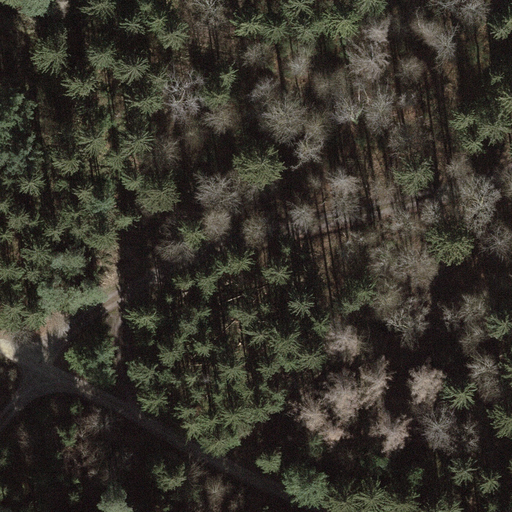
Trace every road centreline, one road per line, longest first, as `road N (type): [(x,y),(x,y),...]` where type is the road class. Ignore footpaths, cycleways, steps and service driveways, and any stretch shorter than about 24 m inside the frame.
road 1 (track): [(511,171),(158,259),(58,328),(48,371),(0,349)]
road 2 (track): [(340,511),(242,472),(48,371),(0,422)]
road 3 (track): [(158,259),(121,313),(117,405)]
